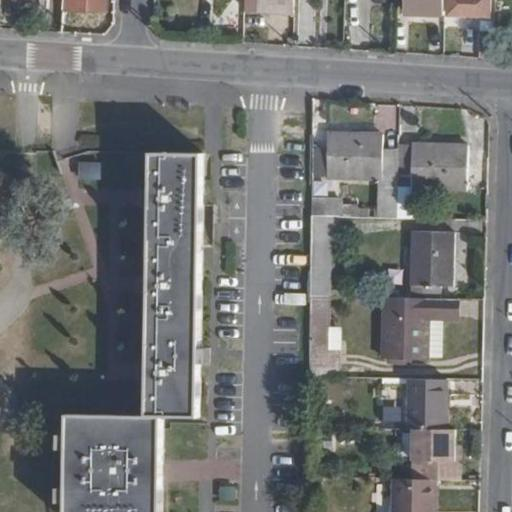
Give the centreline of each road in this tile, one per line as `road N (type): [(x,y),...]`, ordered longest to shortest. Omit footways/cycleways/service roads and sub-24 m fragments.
road 1 (residential): [(255,511),(264,68)]
road 2 (residential): [(511,97),(503,511)]
road 3 (tertiary): [(264,68),(511,84)]
road 4 (tertiary): [(132,60),(264,68)]
road 5 (tertiary): [(0,52),(132,60)]
